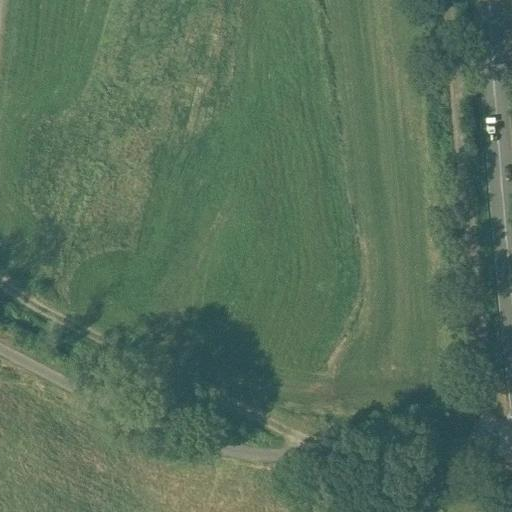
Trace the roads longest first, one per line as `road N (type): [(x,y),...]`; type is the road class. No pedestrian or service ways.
road 1 (unclassified): [(0,343),(167,434),(223,450),(375,457),(511,443)]
road 2 (secondary): [(511,257),(492,0)]
